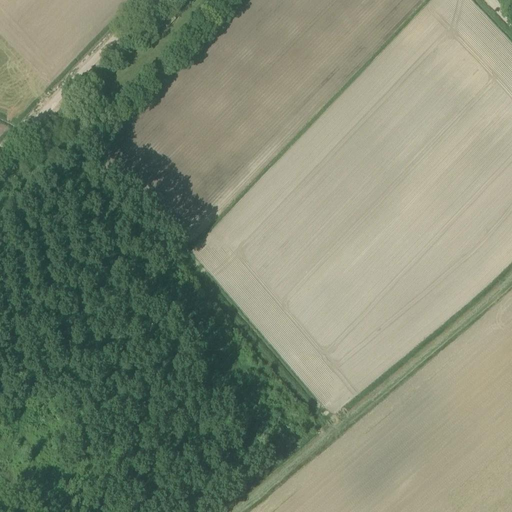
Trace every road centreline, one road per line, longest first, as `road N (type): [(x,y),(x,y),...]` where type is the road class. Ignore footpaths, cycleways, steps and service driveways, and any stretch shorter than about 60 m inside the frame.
road 1 (track): [(329,436),(49,107)]
road 2 (track): [(511,282),(243,511)]
road 3 (unclassified): [(0,157),(152,0)]
